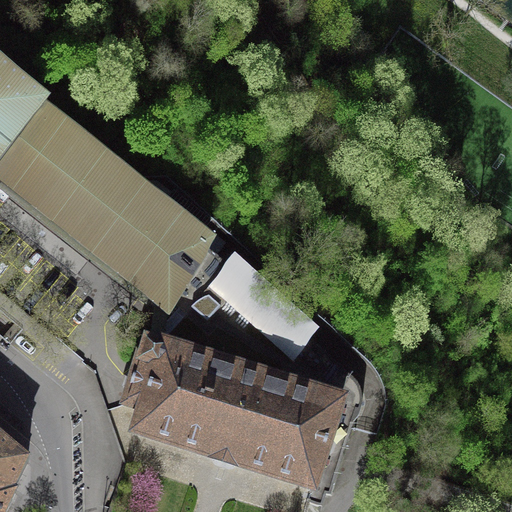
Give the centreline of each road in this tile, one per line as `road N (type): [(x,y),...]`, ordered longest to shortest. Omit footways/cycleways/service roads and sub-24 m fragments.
road 1 (residential): [(500,511),(381,483),(354,490),(334,511)]
road 2 (tertiary): [(66,511),(58,428),(0,376)]
